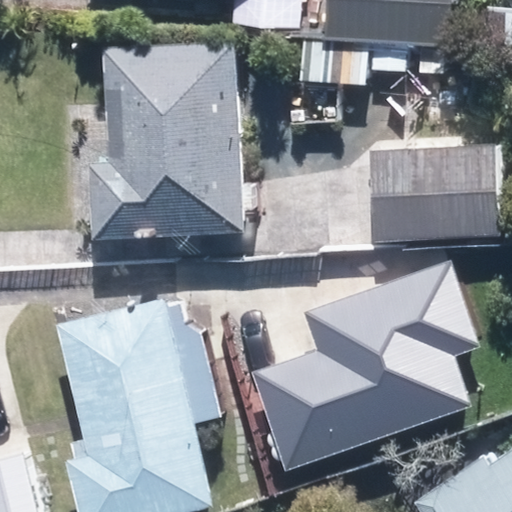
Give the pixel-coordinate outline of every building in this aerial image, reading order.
[(334,0),(332,35),(451,43),(453,0),(334,0)] [(97,163),(100,237),(250,230),(242,44),(118,49),(123,162),(97,163)] [(377,153),(381,240),(502,235),(498,148),(377,153)] [(320,352),(255,374),(288,469),(472,406),(454,354),(479,345),(451,266),(308,316),(320,352)] [(72,460),(84,511),(185,511),(217,505),(167,300),(65,325),(96,455),(72,460)] [(433,496),(443,511),(511,511),(511,457),(494,469),(487,460),(433,496)]
